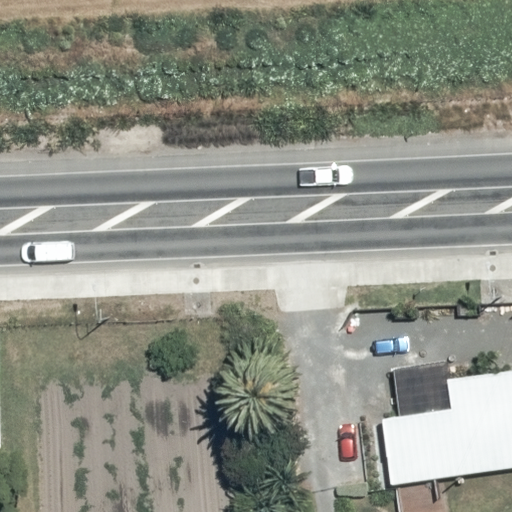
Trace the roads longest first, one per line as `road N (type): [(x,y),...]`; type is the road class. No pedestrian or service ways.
road 1 (primary): [(0,185),(511,163)]
road 2 (primary): [(511,236),(0,258)]
